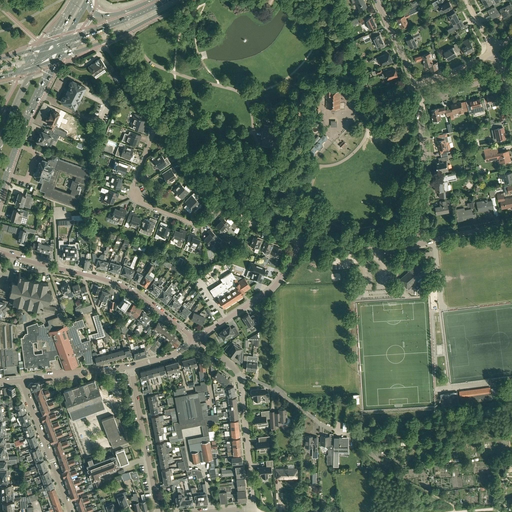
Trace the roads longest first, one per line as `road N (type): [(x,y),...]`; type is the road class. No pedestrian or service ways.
road 1 (residential): [(195,339),(119,285),(0,252)]
road 2 (residential): [(219,202),(195,224),(137,200),(133,185),(159,127)]
road 3 (residential): [(195,339),(267,292),(304,237)]
road 4 (primary): [(0,196),(56,58)]
road 5 (residential): [(158,511),(128,367)]
road 6 (primary): [(56,58),(186,0)]
road 7 (unclassified): [(420,243),(417,102)]
road 8 (residential): [(70,511),(21,379)]
road 9 (residential): [(252,509),(240,377)]
